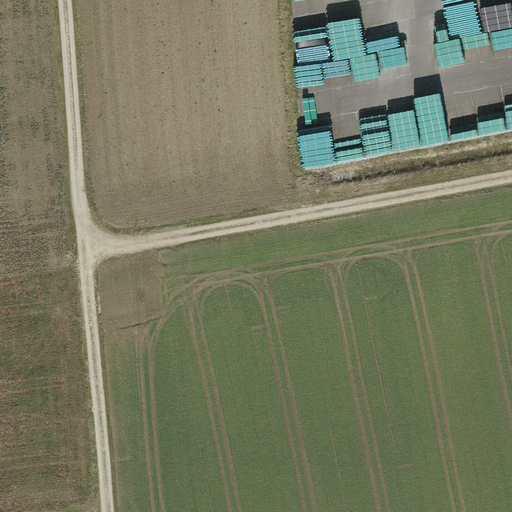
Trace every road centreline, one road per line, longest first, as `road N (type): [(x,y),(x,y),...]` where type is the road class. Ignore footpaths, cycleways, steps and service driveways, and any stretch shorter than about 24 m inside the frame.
road 1 (track): [(67,0),(108,511)]
road 2 (track): [(86,246),(132,246),(511,175)]
